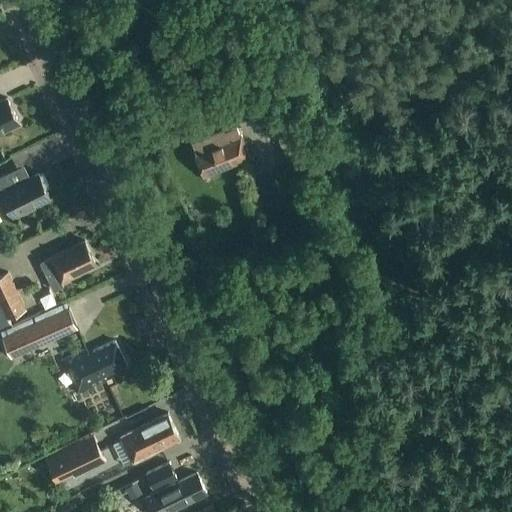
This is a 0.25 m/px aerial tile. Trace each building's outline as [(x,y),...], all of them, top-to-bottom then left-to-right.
[(259,126),(282,117),(272,92),(268,93),(260,72),(243,79),(247,88),(235,93),(230,82),(211,89),(222,119),(248,109),(255,128),(259,126)] [(0,132),(18,123),(5,98),(0,101),(0,132)] [(250,157),(241,134),(227,139),(224,130),(193,142),(197,151),(196,152),(205,175),(250,157)] [(0,203),(7,201),(14,215),(50,198),(44,185),(48,184),(41,170),(13,184),(7,171),(0,175),(0,203)] [(198,237),(213,230),(205,215),(190,222),(198,237)] [(48,257),(49,259),(41,262),(54,289),(63,285),(61,281),(96,264),(84,240),(48,257)] [(0,276),(0,307),(5,317),(25,307),(8,273),(0,276)] [(57,292),(50,296),(54,305),(61,301),(57,292)] [(77,327),(68,307),(2,337),(11,357),(77,327)] [(107,374),(127,365),(115,341),(88,353),(86,349),(61,360),(76,393),(109,378),(107,374)] [(133,461),(180,438),(167,413),(121,435),(133,461)] [(62,453),(47,460),(56,478),(71,470),(73,475),(105,459),(95,437),(62,453)] [(147,473),(154,488),(154,489),(177,477),(169,461),(147,473)] [(153,511),(166,511),(206,492),(197,472),(146,497),(153,511)]
